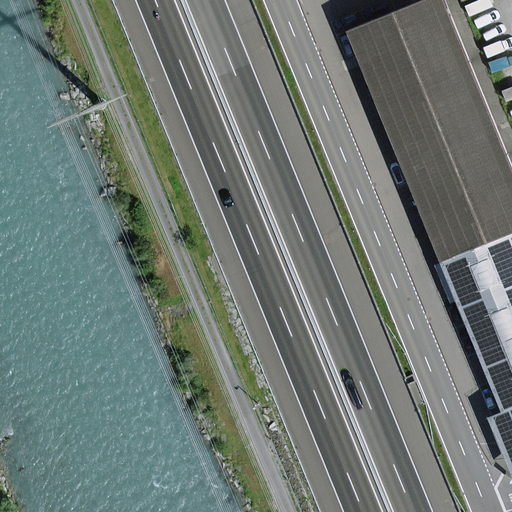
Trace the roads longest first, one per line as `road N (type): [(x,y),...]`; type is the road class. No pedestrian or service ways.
road 1 (track): [(290,511),(80,0)]
road 2 (motorway): [(413,511),(204,0)]
road 3 (motorway): [(155,0),(363,511)]
road 4 (primary): [(280,0),(487,511)]
